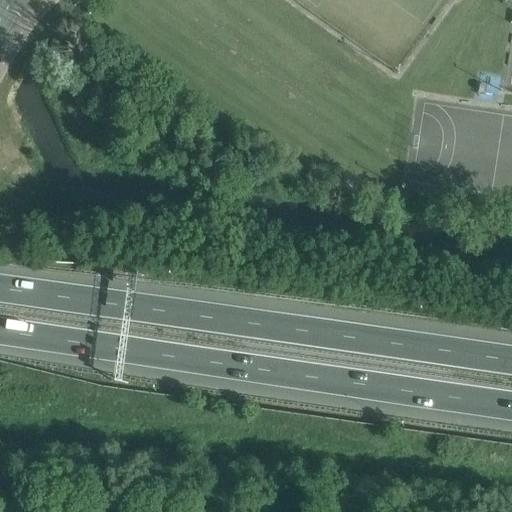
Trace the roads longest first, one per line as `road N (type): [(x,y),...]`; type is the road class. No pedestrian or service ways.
road 1 (motorway): [(0,338),(511,411)]
road 2 (motorway): [(511,360),(0,287)]
